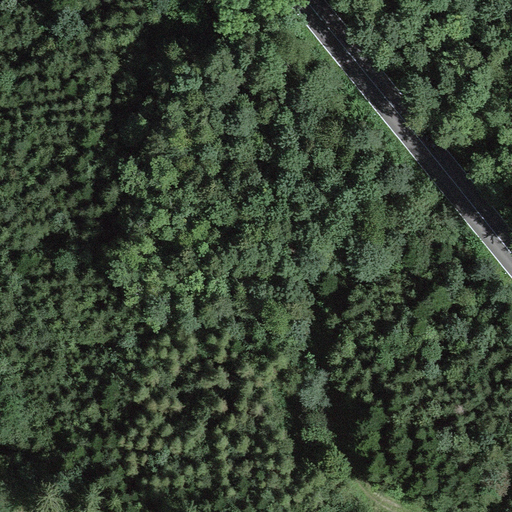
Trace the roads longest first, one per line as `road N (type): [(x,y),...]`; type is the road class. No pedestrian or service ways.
road 1 (track): [(220,0),(352,460),(371,492),(399,511)]
road 2 (tertiary): [(309,0),(511,249)]
